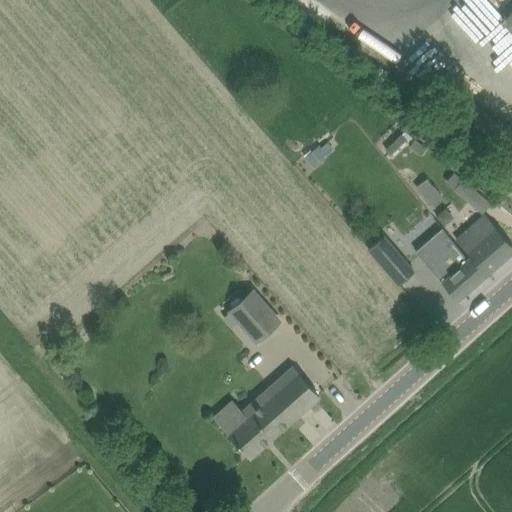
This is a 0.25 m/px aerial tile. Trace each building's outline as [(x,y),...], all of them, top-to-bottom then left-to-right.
[(511,35),(511,10),(500,22),(511,35)] [(497,153),(511,134),(511,133),(460,94),(445,113),(497,153)] [(402,133),(386,148),(393,155),(409,140),(402,133)] [(420,155),(426,147),(416,139),(410,147),(420,155)] [(335,148),(329,141),(322,146),(320,145),(306,156),(313,165),(335,148)] [(417,186),(431,206),(444,196),(436,184),(435,186),(428,177),(417,186)] [(463,179),(462,180),(456,187),(454,190),(470,203),(479,193),(463,179)] [(446,207),(436,215),(445,225),(451,220),(451,212),(446,207)] [(488,216),(459,242),(472,256),(469,259),(485,276),(511,252),(511,243),(503,234),(488,216)] [(443,228),(417,251),(421,256),(443,282),(445,284),(458,300),(475,285),(478,282),(485,276),(469,259),(443,228)] [(406,259),(390,240),(386,235),(384,234),(367,248),(392,277),(399,285),(404,280),(416,271),(406,259)] [(244,296),(228,310),(230,313),(239,323),(257,343),(276,326),(283,320),(254,287),(244,296)] [(294,366),(243,409),(248,415),(229,432),(237,441),(251,456),(319,395),(306,380),(294,366)]
